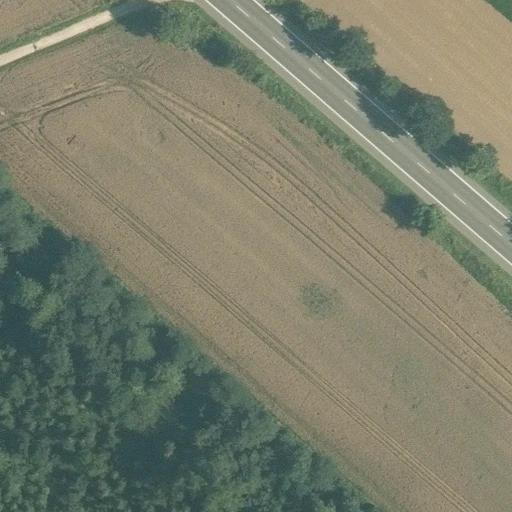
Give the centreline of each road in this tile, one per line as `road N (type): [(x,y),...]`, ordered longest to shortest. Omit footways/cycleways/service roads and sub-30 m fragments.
road 1 (primary): [(233,0),(511,245)]
road 2 (track): [(142,0),(0,61)]
